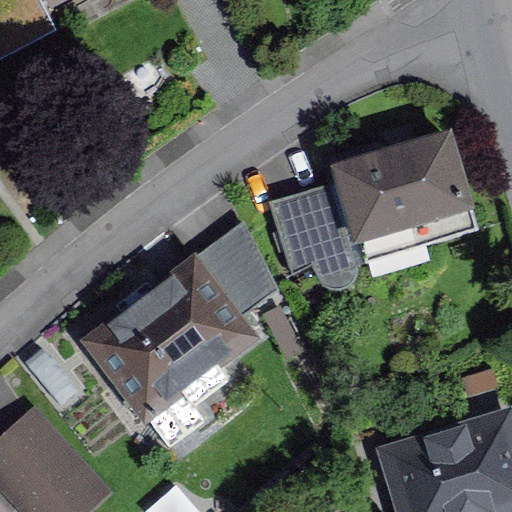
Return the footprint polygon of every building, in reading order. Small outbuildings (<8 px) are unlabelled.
[(55,0),(61,11),(82,0),(55,0)] [(465,136),(342,171),(362,242),(485,207),(465,136)] [(200,258),(87,338),(144,418),(257,338),(200,258)] [(108,511),(118,504),(43,413),(0,448),(0,482),(24,511),(108,511)] [(511,511),(511,417),(381,456),(397,511),(511,511)] [(205,511),(180,484),(151,509),(153,511),(205,511)] [(10,511),(0,500),(0,511),(10,511)]
